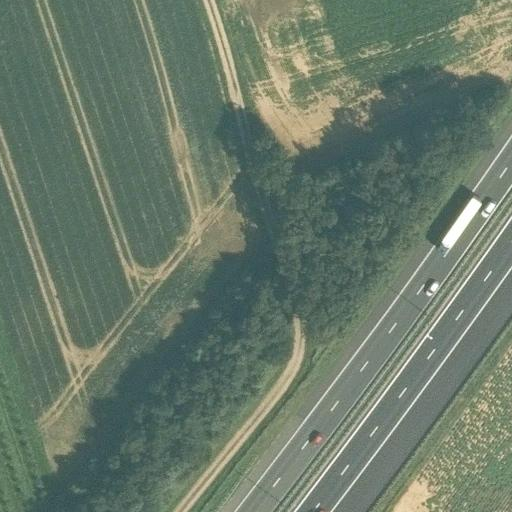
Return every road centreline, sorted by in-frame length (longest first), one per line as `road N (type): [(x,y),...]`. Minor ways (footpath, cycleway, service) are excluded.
road 1 (track): [(210,0),(298,333),(258,419),(182,511)]
road 2 (motorway): [(511,159),(252,511)]
road 3 (motorway): [(315,511),(511,246)]
